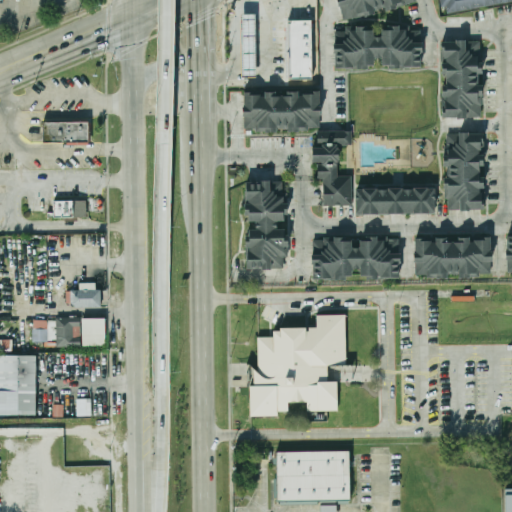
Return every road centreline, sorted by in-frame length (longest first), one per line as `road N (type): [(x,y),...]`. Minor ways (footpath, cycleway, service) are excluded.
road 1 (motorway): [(167,121),(161,511)]
road 2 (primary): [(209,511),(205,220)]
road 3 (primary): [(131,7),(137,252)]
road 4 (primary): [(137,252),(141,436)]
road 5 (primary): [(203,124),(175,41),(131,7)]
road 6 (primary): [(203,124),(201,0)]
road 7 (motorway): [(169,0),(167,121)]
